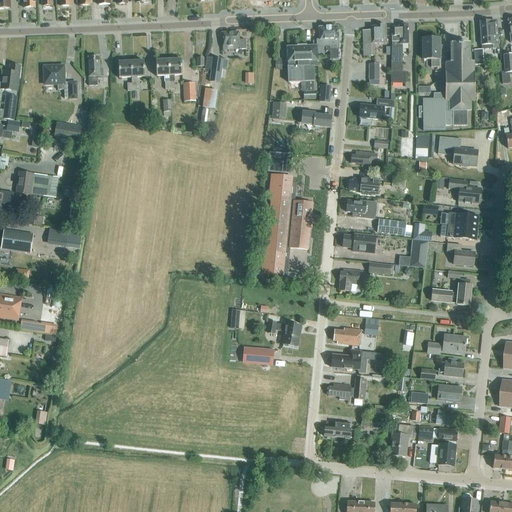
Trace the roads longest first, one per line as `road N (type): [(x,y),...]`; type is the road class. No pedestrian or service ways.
road 1 (residential): [(471,482),(310,464),(351,15)]
road 2 (tertiary): [(0,32),(310,17)]
road 3 (residential): [(471,482),(488,320)]
road 4 (tertiary): [(351,15),(511,9)]
road 5 (residential): [(488,320),(503,177),(511,170)]
